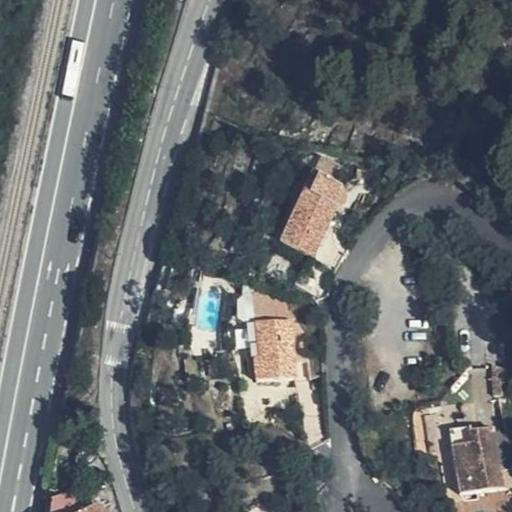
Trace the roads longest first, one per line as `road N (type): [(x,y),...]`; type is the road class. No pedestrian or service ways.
road 1 (tertiary): [(212,0),(166,139),(120,335),(122,459),(139,511)]
road 2 (primary): [(104,0),(0,508)]
road 3 (residential): [(344,476),(336,350),(345,293),(369,243),(411,201),(458,198),(511,244)]
